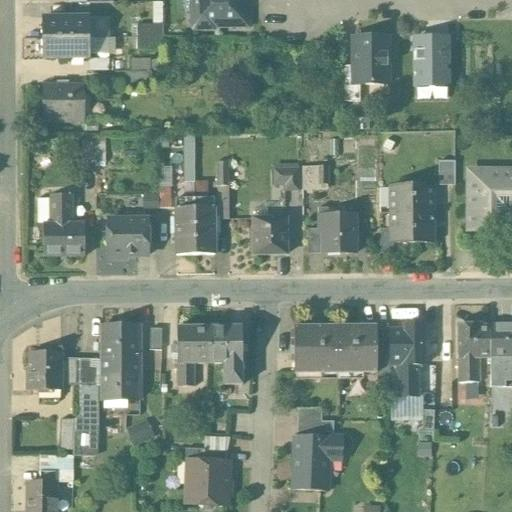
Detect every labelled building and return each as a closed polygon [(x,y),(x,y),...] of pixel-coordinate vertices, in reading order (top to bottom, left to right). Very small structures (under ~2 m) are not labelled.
[(246,25),(245,0),(193,0),(194,26),(196,28),(211,28),(213,26),(246,25)] [(89,39),(88,18),(42,19),(42,39),(89,39)] [(163,25),(137,26),(137,38),(163,38),(163,25)] [(449,87),(449,35),(411,35),(411,87),(449,87)] [(163,38),(137,38),(137,51),(163,51),(163,38)] [(387,55),(387,38),(353,38),(353,54),(355,54),(355,67),(355,86),(360,86),(388,86),(388,68),(390,68),(389,55),(387,55)] [(89,59),(89,39),(42,39),(42,59),(89,59)] [(355,86),(355,67),(341,67),(341,103),(360,103),(360,86),(355,86)] [(151,89),(151,73),(125,73),(125,89),(151,89)] [(84,124),(83,87),(42,87),(42,124),(84,124)] [(106,165),(106,143),(83,144),(83,165),(106,165)] [(194,145),(186,145),(186,183),(194,183),(194,145)] [(454,162),(440,163),(440,186),(454,187),(454,162)] [(228,187),(228,163),(216,163),(216,187),(228,187)] [(328,167),(317,168),(317,186),(318,186),(328,185),(328,167)] [(317,168),(302,168),(302,192),(318,192),(318,186),(317,186),(317,168)] [(285,187),(285,171),(274,171),(274,187),(285,187)] [(299,193),(298,171),(285,171),(285,187),(285,193),(299,193)] [(511,172),(469,173),(468,231),(511,231),(511,222),(511,221),(511,172)] [(431,186),(391,187),(392,214),(432,214),(431,186)] [(170,210),(170,187),(159,188),(159,210),(170,210)] [(72,196),(50,197),(50,200),(37,200),(37,225),(43,225),(43,258),(84,258),(84,224),(72,225),(72,196)] [(195,256),(194,200),(176,200),(176,257),(195,256)] [(214,256),(213,200),(194,200),(195,256),(214,256)] [(432,243),(432,214),(392,214),(392,231),(392,243),(393,243),(432,243)] [(354,217),(318,217),(318,230),(318,235),(322,235),(322,255),(355,255),(354,217)] [(286,256),(286,220),(253,220),(253,256),(286,256)] [(147,221),(108,221),(108,257),(111,257),(115,261),(122,261),(125,257),(147,257),(147,221)] [(318,230),(307,230),(308,255),(322,255),(322,235),(318,235),(318,230)] [(392,243),(392,231),(379,231),(380,255),(394,255),(393,243),(392,243)] [(479,326),(457,326),(458,360),(478,360),(490,359),(489,327),(479,327),(479,326)] [(511,326),(489,327),(490,359),(490,388),(505,388),(505,382),(511,382),(511,326)] [(139,327),(101,327),(102,377),(101,377),(101,401),(139,401),(139,377),(139,327)] [(337,327),(294,328),(294,375),(337,375),(337,327)] [(376,327),(337,327),(337,375),(377,375),(377,367),(376,337),(376,327)] [(404,327),(404,331),(389,331),(389,337),(389,367),(397,367),(417,367),(422,367),(422,327),(404,327)] [(162,330),(150,329),(149,351),(161,352),(162,330)] [(209,365),(209,329),(177,329),(177,366),(178,366),(178,388),(193,388),(193,366),(209,365)] [(242,365),(241,329),(209,329),(209,365),(225,365),(225,387),(241,387),(241,365),(242,365)] [(389,367),(389,337),(376,337),(377,367),(389,367)] [(61,355),(30,355),(30,370),(28,370),(28,392),(60,392),(61,387),(61,359),(61,355)] [(77,360),(61,359),(61,387),(76,387),(77,360)] [(91,360),(77,360),(76,387),(79,387),(90,387),(91,369),(91,360)] [(479,384),(478,360),(458,360),(459,384),(479,384)] [(418,397),(417,367),(397,367),(397,397),(418,397)] [(90,387),(79,387),(79,415),(96,416),(96,388),(90,387)] [(321,423),(321,410),(297,410),(297,423),(321,423)] [(422,412),(411,411),(410,432),(421,432),(422,412)] [(434,412),(422,412),(421,432),(421,434),(433,434),(434,412)] [(96,416),(79,415),(74,420),(73,451),(73,457),(95,457),(96,426),(96,416)] [(74,420),(61,420),(59,450),(73,451),(74,420)] [(133,445),(153,437),(147,420),(127,428),(133,445)] [(333,439),(333,423),(321,423),(297,423),(297,437),(333,439)] [(297,437),(295,437),(293,491),(326,493),(327,476),(321,476),(321,475),(321,463),(324,460),(342,461),(343,439),(333,439),(297,437)] [(187,450),(186,460),(225,462),(225,451),(187,450)] [(225,462),(186,460),(184,510),(229,511),(231,462),(225,462)] [(55,474),(40,474),(40,485),(55,484),(55,474)] [(55,511),(55,484),(40,485),(27,485),(27,511),(55,511)]
